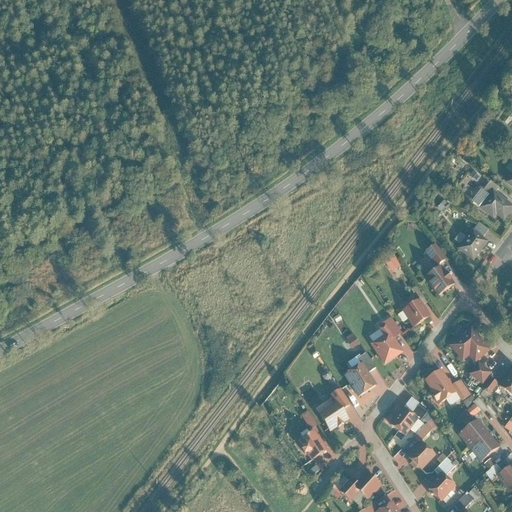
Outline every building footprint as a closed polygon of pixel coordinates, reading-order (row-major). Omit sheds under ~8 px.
[(475,170),(469,175),(476,183),(482,177),(475,170)] [(509,223),(511,218),(511,203),(494,191),(492,194),(484,189),(474,203),(496,220),(499,216),(509,223)] [(476,265),(492,245),(475,231),(459,251),(476,265)] [(435,246),(425,253),(437,268),(446,262),(435,246)] [(391,273),(401,267),(394,256),(384,262),(391,273)] [(440,299),(458,286),(444,267),(426,280),(440,299)] [(415,331),(433,320),(421,301),(403,312),(415,331)] [(387,368),(406,355),(395,340),(403,335),(393,321),(381,328),(387,339),(374,347),(387,368)] [(473,330),(453,346),(462,365),(472,360),(476,366),(494,353),(473,330)] [(344,338),(350,350),(360,345),(354,334),(344,338)] [(360,401),(380,388),(371,375),(377,370),(368,356),(359,361),(364,368),(347,377),(360,401)] [(482,366),(471,376),(485,388),(494,375),(482,366)] [(460,396),(444,371),(427,382),(434,393),(430,395),(440,409),(460,396)] [(511,376),(503,389),(511,396),(511,376)] [(494,382),(487,392),(493,396),(499,387),(494,382)] [(332,433),(351,423),(347,413),(354,408),(342,392),(333,397),(338,405),(321,416),(332,433)] [(473,419),(481,412),(475,405),(467,411),(473,419)] [(310,430),(316,425),(307,411),(300,416),(310,430)] [(406,411),(394,427),(408,441),(422,421),(406,411)] [(491,436),(478,422),(460,438),(473,453),(491,436)] [(300,444),(315,464),(331,452),(319,434),(300,444)] [(491,436),(473,453),(485,466),(503,449),(491,436)] [(424,446),(412,462),(424,474),(438,458),(424,446)] [(441,478),(431,493),(443,504),(458,489),(451,478),(458,469),(450,461),(435,473),(441,478)] [(511,469),(501,479),(511,497),(511,469)] [(361,497),(370,503),(385,487),(369,476),(358,486),(352,484),(347,492),(355,505),(361,497)] [(459,511),(468,511),(473,504),(467,497),(457,510),(459,511)]
